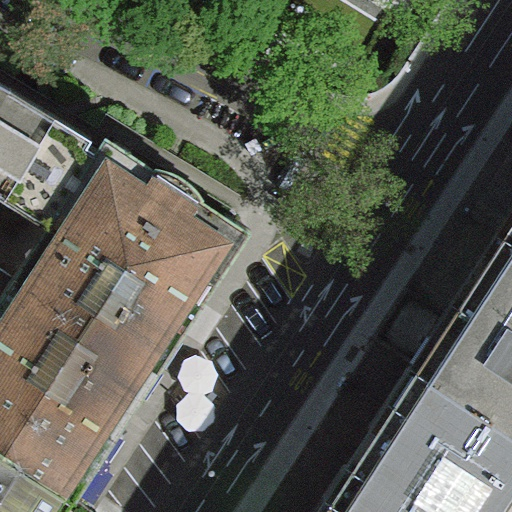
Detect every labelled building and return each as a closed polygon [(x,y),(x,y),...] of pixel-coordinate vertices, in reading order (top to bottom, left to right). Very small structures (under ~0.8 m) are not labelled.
[(0,113),(9,95),(0,90),(0,113)] [(9,95),(0,113),(0,192),(59,228),(106,155),(9,95)] [(59,228),(25,279),(153,363),(242,234),(201,206),(189,189),(173,178),(152,176),(112,147),(106,155),(59,228)] [(25,279),(59,228),(0,192),(0,264),(5,267),(25,279)] [(511,241),(459,322),(425,373),(511,428),(511,241)] [(0,316),(25,279),(5,267),(0,275),(0,316)] [(0,316),(0,448),(69,495),(153,363),(25,279),(0,316)] [(511,428),(425,373),(341,502),(356,511),(509,511),(511,508),(511,428)] [(0,511),(57,511),(69,495),(0,448),(0,511)] [(356,511),(341,502),(334,511),(356,511)]
